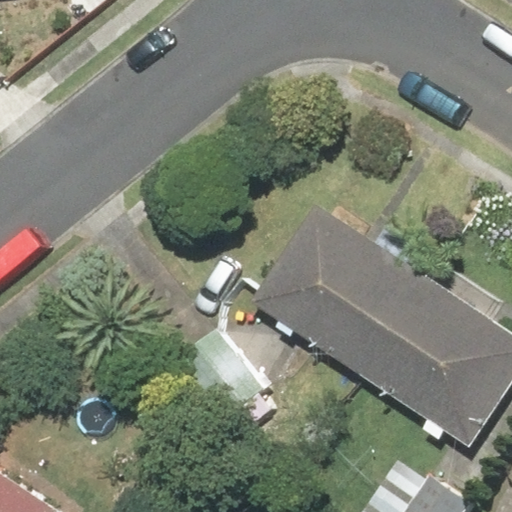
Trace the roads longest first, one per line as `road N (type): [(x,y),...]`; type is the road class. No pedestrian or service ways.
road 1 (residential): [(0,214),(273,0)]
road 2 (residential): [(377,0),(511,85)]
